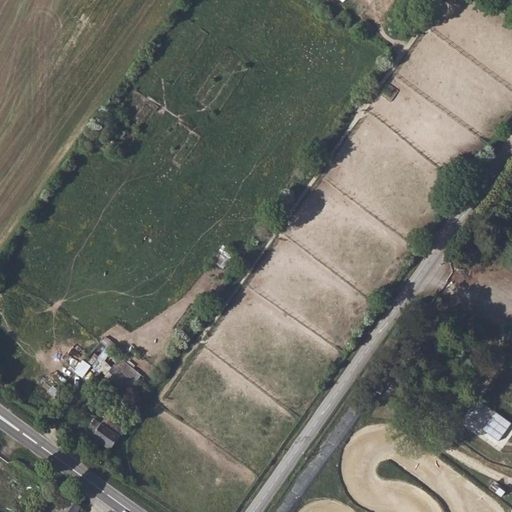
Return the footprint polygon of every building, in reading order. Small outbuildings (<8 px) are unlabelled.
[(468,0),(482,10),(488,2),(484,0),(468,0)] [(84,377),(92,365),(98,370),(116,344),(103,335),(77,372),(84,377)] [(140,387),(147,378),(126,361),(119,370),(140,387)] [(111,380),(131,397),(140,387),(119,370),(111,380)] [(104,423),(94,437),(118,455),(128,441),(116,431),(104,423)] [(128,441),(132,435),(120,425),(116,431),(128,441)] [(75,511),(78,509),(66,500),(56,511),(75,511)]
